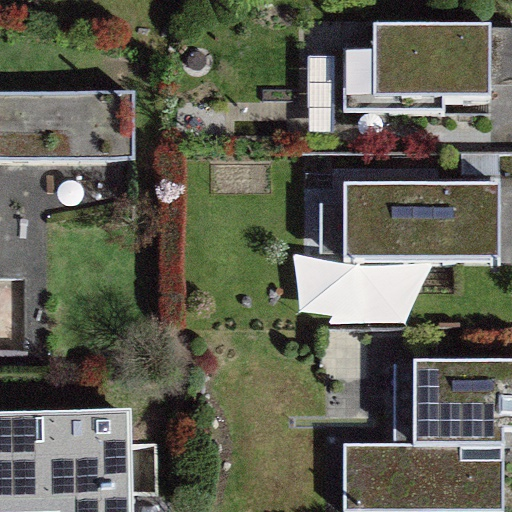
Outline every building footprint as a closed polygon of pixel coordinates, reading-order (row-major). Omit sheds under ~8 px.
[(441,107),(488,107),(488,34),(371,34),(371,57),(341,57),(341,119),(441,119),(441,107)] [(0,168),(132,168),(132,100),(0,100),(0,168)] [(341,193),(341,269),(497,269),(497,194),(341,193)] [(340,511),(500,511),(501,438),(511,438),(511,370),(411,370),(411,451),(341,451),(340,511)] [(130,511),(130,420),(0,420),(0,507),(77,507),(76,511),(130,511)]
